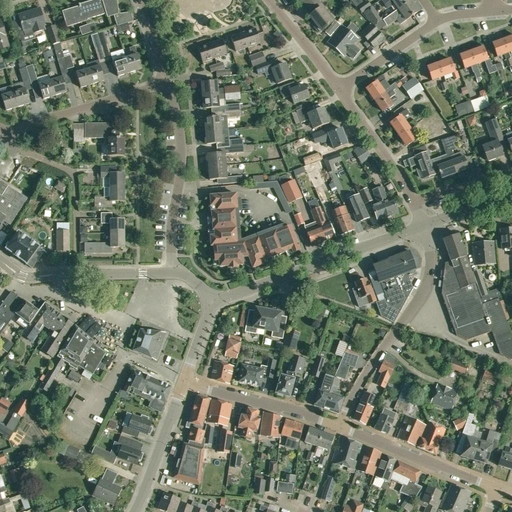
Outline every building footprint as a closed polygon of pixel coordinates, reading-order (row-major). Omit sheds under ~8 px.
[(89,6),(93,18),(106,14),(107,18),(119,15),(116,0),(99,0),(100,2),(89,6)] [(382,0),(382,1),(387,9),(394,4),(398,9),(410,1),(409,0),(382,0)] [(316,24),(313,27),(319,33),(332,22),(332,23),(335,20),(325,7),(324,8),(319,1),(308,10),(312,14),(310,17),(316,24)] [(371,7),(367,1),(357,8),(362,14),(364,12),(371,7)] [(406,21),(406,20),(418,11),(410,1),(398,9),(393,13),(384,19),(382,20),(386,25),(387,27),(396,20),(400,25),(406,21)] [(93,18),(89,6),(81,8),(80,5),(79,6),(79,8),(63,12),(67,27),(88,21),(88,20),(93,18)] [(374,5),(371,7),(364,12),(371,24),(374,26),(382,20),(384,19),(374,5)] [(33,29),(32,30),(33,33),(45,30),(44,26),(45,26),(40,9),(33,11),(35,17),(30,19),(33,29)] [(35,17),(33,11),(18,15),(20,19),(23,30),(15,33),(21,51),(25,50),(24,47),(25,47),(24,41),(23,41),(22,37),(33,33),(32,30),(33,29),(30,19),(35,17)] [(0,49),(9,47),(5,35),(6,35),(1,21),(0,20),(0,49)] [(94,23),(79,28),(82,35),(97,30),(94,23)] [(118,33),(130,29),(128,23),(116,27),(118,33)] [(371,24),(360,34),(366,40),(378,30),(374,26),(371,24)] [(360,51),(352,45),(357,39),(341,26),(334,35),(327,43),(343,56),(346,53),(353,59),(360,51)] [(52,45),(60,42),(55,27),(47,29),(52,45)] [(248,48),(260,44),(255,29),(243,33),(248,48)] [(378,30),(366,40),(375,49),(385,39),(378,30)] [(236,52),(248,48),(243,33),(231,37),(236,52)] [(210,44),(215,59),(227,55),(222,40),(210,44)] [(504,40),(493,44),(497,57),(504,55),(508,68),(511,66),(511,61),(509,53),(504,40)] [(215,59),(210,44),(198,48),(203,63),(215,59)] [(101,46),(94,48),(98,60),(99,64),(106,62),(101,46)] [(126,58),(130,73),(142,69),(135,47),(130,49),(132,56),(126,58)] [(471,52),(476,65),(485,62),(489,74),(497,72),(495,66),(492,66),(489,59),(487,60),(483,48),(471,52)] [(61,71),(67,69),(64,57),(61,50),(55,51),(58,59),(57,59),(61,71)] [(264,57),(262,52),(249,57),(251,62),(264,57)] [(476,65),(471,52),(460,56),(465,69),(471,67),(473,73),(474,73),(476,79),(480,78),(476,65)] [(64,57),(67,69),(74,67),(70,55),(64,57)] [(266,62),(264,57),(251,62),(253,68),(255,67),(266,62)] [(130,73),(126,58),(114,62),(118,77),(130,73)] [(277,85),(291,79),(285,64),(280,66),(277,58),(266,62),(255,67),(258,75),(265,73),(266,76),(273,74),(277,85)] [(438,63),(443,77),(452,73),(455,80),(459,79),(457,72),(455,73),(450,59),(438,63)] [(88,70),(93,84),(105,81),(100,66),(99,64),(98,60),(87,64),(87,65),(88,70)] [(222,62),(209,67),(211,73),(216,72),(225,70),(222,62)] [(443,77),(438,63),(427,67),(432,81),(443,77)] [(82,67),(83,71),(76,73),(81,88),(93,84),(88,70),(87,65),(82,67)] [(33,67),(26,69),(33,92),(40,90),(39,85),(33,67)] [(26,69),(20,71),(23,82),(26,89),(32,87),(26,69)] [(377,82),(366,89),(374,101),(385,93),(383,91),(378,84),(385,79),(382,75),(375,80),(377,82)] [(51,81),(55,96),(67,92),(63,77),(51,81)] [(411,99),(423,91),(413,78),(402,86),(411,99)] [(55,96),(51,81),(39,85),(40,90),(43,100),(55,96)] [(23,82),(11,86),(18,107),(30,104),(26,89),(23,82)] [(199,91),(202,91),(202,96),(225,95),(225,94),(224,89),(218,89),(217,82),(201,83),(201,84),(198,84),(199,91)] [(290,95),(291,96),(294,104),(309,99),(304,86),(296,89),(294,82),(279,88),(283,98),(290,95)] [(383,91),(385,93),(374,101),(382,112),(393,105),(389,99),(395,95),(393,91),(398,88),(395,83),(383,91)] [(18,107),(11,86),(6,87),(8,94),(2,96),(6,111),(18,107)] [(224,87),(224,89),(225,94),(240,93),(239,86),(224,87)] [(241,100),(240,93),(225,94),(225,102),(241,100)] [(203,109),(219,108),(219,101),(225,100),(225,95),(202,96),(202,102),(199,102),(200,109),(203,109)] [(473,112),(490,106),(486,96),(470,102),(472,108),(473,112)] [(471,113),(473,112),(472,108),(470,102),(463,104),(466,115),(471,113)] [(313,130),(329,124),(323,109),(310,114),(308,107),(296,111),(301,124),(310,120),(313,130)] [(398,135),(415,123),(414,121),(407,126),(402,118),(409,114),(406,110),(400,114),(401,116),(390,123),(398,135)] [(226,121),(225,117),(204,119),(205,132),(228,130),(227,121),(226,121)] [(498,143),(503,141),(495,119),(485,123),(493,143),(482,147),(485,155),(484,155),(486,161),(487,160),(488,162),(503,156),(500,148),(498,143)] [(454,125),(457,134),(470,129),(467,120),(454,125)] [(417,125),(415,123),(398,135),(406,146),(417,139),(411,131),(414,130),(416,133),(420,129),(417,125)] [(108,157),(124,157),(124,138),(120,138),(120,124),(85,124),(71,124),(71,130),(74,130),(74,143),(85,142),(85,139),(109,139),(109,147),(108,147),(108,157)] [(334,150),(347,145),(341,129),(328,134),(326,130),(312,135),(315,143),(320,141),(321,144),(325,142),(328,151),(333,149),(334,150)] [(206,145),(227,143),(227,139),(229,138),(228,130),(205,132),(206,145)] [(446,145),(443,147),(444,151),(448,150),(448,152),(451,151),(454,149),(452,143),(456,141),(454,135),(443,139),(446,145)] [(243,139),(229,140),(230,148),(243,147),(243,139)] [(230,148),(219,149),(219,154),(225,153),(225,155),(244,153),(243,147),(230,148)] [(358,147),(352,151),(362,165),(368,161),(358,147)] [(437,167),(433,168),(435,174),(438,173),(439,174),(440,174),(442,179),(456,174),(450,156),(453,155),(451,151),(448,152),(448,150),(444,151),(447,157),(446,158),(444,160),(445,164),(437,167)] [(320,152),(303,158),(305,166),(322,160),(320,152)] [(453,155),(450,156),(456,174),(468,169),(466,164),(467,164),(466,162),(465,162),(462,152),(453,155)] [(219,154),(207,155),(208,162),(205,162),(206,168),(226,166),(225,155),(225,153),(219,154)] [(427,153),(415,157),(419,169),(417,170),(419,178),(422,177),(423,179),(435,175),(435,174),(433,168),(427,153)] [(322,160),(326,167),(325,167),(328,173),(334,171),(332,165),(341,162),(339,154),(322,160)] [(322,161),(305,170),(310,181),(320,176),(318,174),(326,170),(322,161)] [(227,177),(226,166),(206,168),(206,173),(209,173),(209,181),(224,179),(227,179),(227,177)] [(110,178),(110,188),(124,188),(124,173),(112,173),(112,168),(101,168),(101,173),(97,173),(97,178),(101,178),(110,178)] [(242,176),(227,177),(227,179),(224,179),(224,184),(243,182),(242,176)] [(281,186),(289,204),(302,198),(294,180),(281,186)] [(277,182),(249,185),(250,190),(274,187),(286,214),(291,211),(277,182)] [(2,197),(0,195),(0,226),(3,221),(10,226),(27,199),(8,187),(2,197)] [(377,189),(388,217),(398,213),(392,199),(387,201),(382,187),(377,189)] [(112,202),(124,202),(124,188),(110,188),(104,188),(104,198),(95,198),(95,208),(112,208),(112,202)] [(365,205),(373,201),(367,188),(359,192),(365,205)] [(378,221),(388,217),(377,189),(372,191),(377,204),(372,206),(378,221)] [(237,211),(236,194),(210,196),(210,206),(215,205),(215,212),(211,212),(213,230),(214,230),(214,236),(210,237),(211,246),(214,246),(215,251),(214,251),(215,261),(219,261),(220,267),(228,266),(228,268),(238,268),(237,266),(242,265),(242,262),(237,244),(234,211),(237,211)] [(362,203),(358,194),(347,200),(357,223),(369,218),(362,203)] [(326,224),(319,207),(314,209),(326,241),(335,237),(330,223),(326,224)] [(340,235),(354,230),(348,216),(345,208),(340,210),(343,218),(335,221),(340,235)] [(326,241),(314,209),(310,210),(314,222),(304,226),(306,232),(311,246),(326,241)] [(302,211),(295,213),(300,225),(306,222),(302,211)] [(111,234),(125,233),(124,219),(112,219),(112,214),(102,214),(102,224),(111,224),(111,234)] [(244,244),(237,244),(242,262),(250,261),(253,268),(262,265),(260,261),(266,258),(266,260),(283,253),(283,252),(291,249),(293,253),(299,250),(290,226),(244,244)] [(511,256),(511,228),(500,230),(502,249),(510,249),(511,256)] [(57,231),(57,251),(69,251),(69,231),(57,231)] [(511,359),(511,337),(498,299),(483,304),(481,299),(458,234),(457,232),(439,238),(448,262),(445,263),(444,273),(441,294),(456,336),(466,341),(492,332),(500,355),(511,360),(511,359)] [(18,233),(6,250),(32,268),(44,251),(18,233)] [(113,248),(125,248),(125,233),(111,234),(111,243),(102,243),(85,243),(85,254),(102,254),(113,254),(113,248)] [(473,244),(475,260),(477,260),(478,265),(494,264),(492,242),(473,244)] [(395,277),(421,268),(418,260),(417,256),(414,252),(409,250),(404,250),(399,252),(395,255),(394,258),(388,260),(389,261),(368,269),(370,276),(376,274),(377,278),(383,294),(385,300),(406,292),(410,291),(403,275),(395,278),(395,277)] [(480,294),(481,293),(487,292),(479,270),(472,272),(480,294)] [(383,294),(377,278),(371,280),(376,296),(383,294)] [(375,302),(375,303),(376,303),(368,282),(366,283),(365,279),(355,283),(356,287),(352,289),(359,308),(375,302)] [(482,298),(481,299),(483,304),(498,299),(501,298),(500,288),(487,292),(481,293),(480,294),(482,298)] [(399,313),(408,297),(406,292),(385,300),(376,303),(375,303),(380,316),(393,323),(399,313)] [(0,334),(15,314),(30,324),(39,311),(25,301),(24,302),(11,293),(0,307),(0,334)] [(45,303),(40,310),(39,311),(30,325),(22,335),(27,339),(30,335),(35,338),(43,327),(41,325),(40,326),(38,324),(40,322),(43,324),(53,309),(45,303)] [(269,308),(261,307),(260,309),(256,308),(254,321),(247,320),(245,332),(256,334),(257,329),(265,330),(269,308)] [(277,310),(269,308),(265,330),(273,332),(272,337),(283,339),(285,327),(278,326),(281,313),(277,312),(277,310)] [(55,333),(64,317),(53,309),(43,324),(40,322),(38,324),(40,326),(41,325),(43,327),(45,325),(55,332),(55,333)] [(53,357),(73,323),(64,317),(55,333),(55,332),(45,346),(50,349),(47,354),(53,357)] [(100,362),(106,353),(97,347),(96,348),(91,345),(93,342),(75,325),(71,332),(71,333),(45,377),(42,382),(39,387),(46,391),(64,361),(69,364),(69,365),(76,370),(78,367),(92,375),(97,367),(102,371),(105,365),(100,362)] [(155,360),(165,333),(140,330),(133,350),(155,360)] [(287,330),(282,347),(295,351),(300,334),(287,330)] [(240,339),(230,336),(225,355),(235,358),(240,339)] [(0,344),(0,347),(7,352),(12,346),(4,340),(0,344)] [(359,357),(345,352),(334,377),(345,380),(349,367),(355,369),(359,357)] [(107,365),(114,362),(111,356),(104,359),(107,365)] [(276,393),(278,393),(277,395),(282,397),(283,395),(289,397),(296,374),(301,375),(305,360),(291,356),(286,377),(281,375),(276,393)] [(325,359),(318,357),(317,357),(311,376),(319,378),(325,359)] [(469,363),(458,359),(453,357),(448,368),(465,375),(468,366),(469,363)] [(267,367),(262,366),(261,369),(242,365),(239,382),(248,384),(251,385),(251,384),(260,386),(263,374),(266,375),(265,377),(272,378),(276,362),(269,360),(267,367)] [(389,377),(394,365),(384,360),(379,372),(389,377)] [(233,366),(215,361),(211,379),(229,384),(233,366)] [(483,377),(493,379),(495,371),(486,368),(483,377)] [(152,409),(161,413),(165,402),(171,386),(133,370),(123,391),(131,395),(134,389),(156,398),(152,409)] [(81,377),(72,371),(67,378),(77,384),(81,377)] [(376,373),(368,388),(378,392),(385,378),(376,373)] [(334,378),(328,377),(323,375),(318,390),(319,390),(314,406),(324,409),(324,408),(334,378)] [(334,378),(324,408),(324,409),(338,414),(343,397),(332,394),(332,391),(336,393),(340,380),(334,378)] [(499,381),(493,379),(490,385),(496,387),(499,381)] [(408,405),(414,389),(404,385),(397,401),(408,405)] [(450,410),(457,392),(437,385),(431,404),(450,410)] [(353,419),(365,425),(372,408),(370,407),(374,396),(365,392),(353,419)] [(203,438),(206,427),(205,427),(206,425),(205,424),(206,424),(203,423),(210,400),(197,396),(189,423),(193,424),(192,429),(191,428),(188,441),(189,441),(188,445),(184,444),(179,461),(178,461),(174,478),(199,485),(205,439),(203,438)] [(13,431),(19,420),(21,417),(22,418),(30,404),(21,398),(12,416),(11,417),(11,420),(7,427),(13,431)] [(0,412),(3,415),(10,405),(1,399),(0,400),(0,412)] [(228,426),(231,405),(212,400),(208,422),(228,426)] [(393,420),(393,421),(396,414),(384,408),(375,429),(387,434),(393,420)] [(259,412),(246,409),(245,414),(242,413),(239,428),(242,428),(240,436),(251,439),(253,431),(256,432),(260,418),(257,417),(259,412)] [(279,438),(281,417),(264,413),(261,435),(279,438)] [(148,418),(142,415),(141,418),(133,415),(128,428),(124,427),(121,433),(135,437),(137,432),(147,435),(148,434),(150,435),(152,428),(150,427),(152,422),(148,420),(148,418)] [(416,447),(426,425),(407,416),(397,438),(416,447)] [(293,445),(294,445),(299,446),(303,434),(301,433),(303,426),(286,421),(282,435),(295,439),(293,445)] [(435,455),(445,429),(428,422),(417,448),(435,455)] [(473,460),(479,441),(471,438),(475,426),(466,423),(458,444),(463,446),(460,456),(473,460)] [(14,431),(7,427),(2,436),(9,440),(14,431)] [(317,446),(321,432),(309,428),(304,442),(317,446)] [(501,434),(490,430),(486,443),(479,441),(473,460),(486,464),(489,453),(495,455),(501,434)] [(230,454),(233,433),(220,432),(218,452),(230,454)] [(334,436),(321,432),(317,446),(329,450),(334,436)] [(133,441),(120,436),(118,443),(122,445),(117,458),(136,465),(138,460),(141,461),(143,454),(141,453),(141,452),(131,448),(133,441)] [(354,473),(362,445),(340,437),(332,463),(349,468),(348,471),(354,473)] [(80,450),(69,445),(64,456),(75,461),(80,450)] [(113,465),(117,457),(94,446),(90,455),(113,465)] [(373,476),(382,453),(364,447),(356,470),(373,476)] [(511,449),(506,447),(505,453),(502,452),(498,466),(511,470),(511,466),(511,449)] [(312,462),(315,454),(309,452),(306,460),(312,462)] [(231,454),(230,468),(240,469),(242,456),(231,454)] [(375,477),(383,481),(381,487),(385,489),(388,482),(387,482),(397,460),(383,454),(375,477)] [(318,467),(322,468),(323,466),(324,466),(327,458),(321,457),(318,467)] [(407,511),(410,506),(415,499),(414,498),(421,488),(414,484),(420,472),(397,461),(392,475),(405,481),(400,492),(409,496),(401,507),(407,511)] [(114,505),(121,489),(112,485),(113,482),(114,483),(118,474),(107,469),(102,480),(101,479),(93,495),(114,505)] [(337,479),(328,476),(320,499),(330,502),(337,479)] [(254,494),(264,496),(266,481),(255,480),(254,494)] [(446,511),(462,511),(468,499),(470,492),(451,484),(440,510),(446,511)] [(191,486),(186,489),(192,496),(196,493),(191,486)] [(437,503),(441,493),(428,487),(425,494),(421,492),(416,505),(426,509),(425,511),(435,511),(439,504),(437,503)] [(163,511),(170,511),(176,498),(163,493),(157,510),(163,511)] [(8,498),(0,500),(0,511),(5,511),(4,505),(10,503),(8,498)] [(183,511),(186,505),(180,503),(181,500),(176,498),(170,511),(183,511)] [(351,500),(349,505),(345,504),(342,511),(361,511),(364,504),(351,500)] [(186,505),(183,511),(197,511),(198,509),(197,509),(199,504),(192,502),(191,506),(186,505)] [(198,509),(197,511),(210,511),(213,505),(207,503),(204,511),(198,509)]
